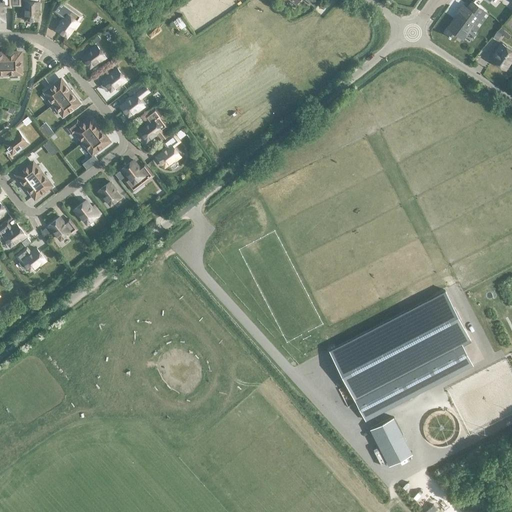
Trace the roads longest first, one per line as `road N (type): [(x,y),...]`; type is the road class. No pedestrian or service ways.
road 1 (unclassified): [(0,355),(410,32)]
road 2 (unclassified): [(511,101),(410,32)]
